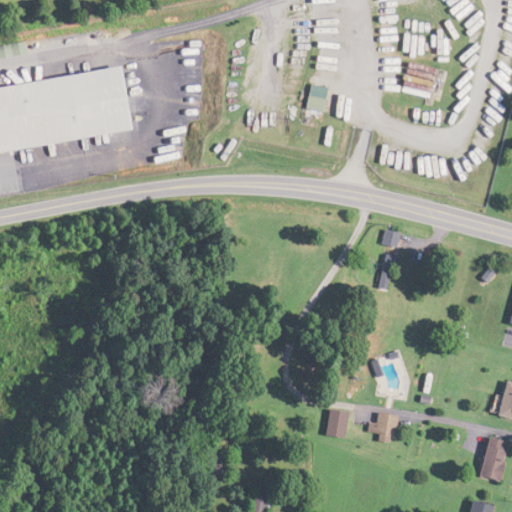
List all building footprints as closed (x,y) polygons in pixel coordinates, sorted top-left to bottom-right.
[(0,57),(24,54),(22,41),(0,45),(0,57)] [(0,150),(124,134),(115,69),(0,84),(0,150)] [(320,100),(303,97),(301,109),(317,112),(320,100)] [(377,246),(393,246),(393,231),(377,231),(377,246)] [(391,257),(380,255),(372,287),(383,290),(391,257)] [(511,416),(511,382),(495,382),(495,416),(511,416)] [(339,438),(343,412),(323,409),(319,435),(339,438)] [(393,438),(386,412),(371,416),(372,419),(362,422),(365,432),(370,431),(374,443),(393,438)] [(472,474),(493,480),(504,440),(483,435),(472,474)] [(200,452),(200,477),(221,477),(221,452),(200,452)] [(243,511),(260,511),(263,490),(246,488),(243,511)] [(484,511),(487,504),(465,498),(461,511),(484,511)]
